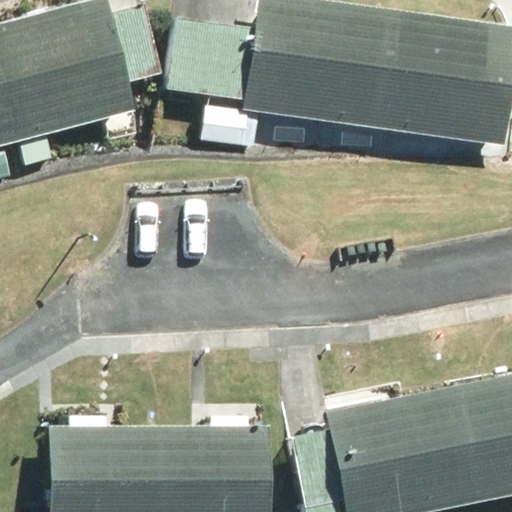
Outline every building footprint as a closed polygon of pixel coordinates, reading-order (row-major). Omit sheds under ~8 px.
[(183,25),(174,93),(249,103),(248,111),(247,117),(257,118),(370,133),(386,16),(263,0),(258,35),(183,25)] [(140,115),(132,87),(169,77),(150,4),(106,16),(103,4),(0,32),(0,107),(11,149),(140,115)] [(511,33),(386,16),(370,133),(445,143),(443,160),(464,163),(466,146),(476,147),(508,151),(508,149),(511,122),(511,33)] [(0,152),(11,149),(0,107),(0,152)] [(206,111),(202,145),(242,150),(247,117),(206,111)] [(8,155),(0,157),(0,184),(15,180),(8,155)] [(511,381),(324,420),(327,439),(292,446),(305,511),(458,511),(511,501),(511,381)] [(254,436),(254,421),(212,420),(212,435),(156,435),(155,511),(273,511),(274,436),(254,436)] [(50,435),(49,511),(155,511),(156,435),(109,435),(109,424),(69,424),(69,435),(50,435)]
